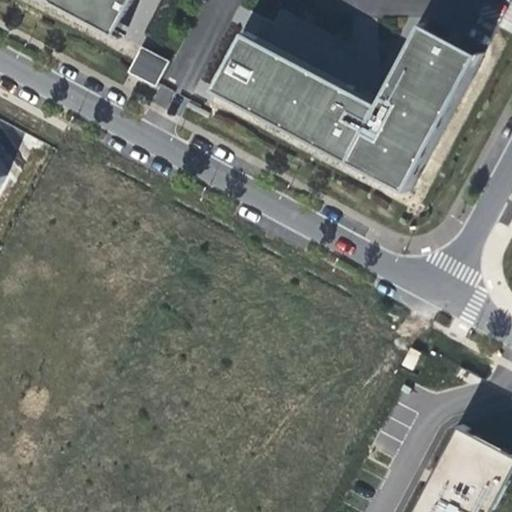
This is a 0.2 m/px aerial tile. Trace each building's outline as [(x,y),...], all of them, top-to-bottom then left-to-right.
[(54,0),(118,34),(136,0),(54,0)] [(383,102),(255,34),(224,92),(410,191),(481,59),(423,27),(383,102)] [(170,61),(144,47),(133,67),(159,81),(170,61)] [(414,348),(405,365),(414,370),(423,353),(414,348)] [(496,511),(511,484),(511,450),(464,424),(416,511),(496,511)]
